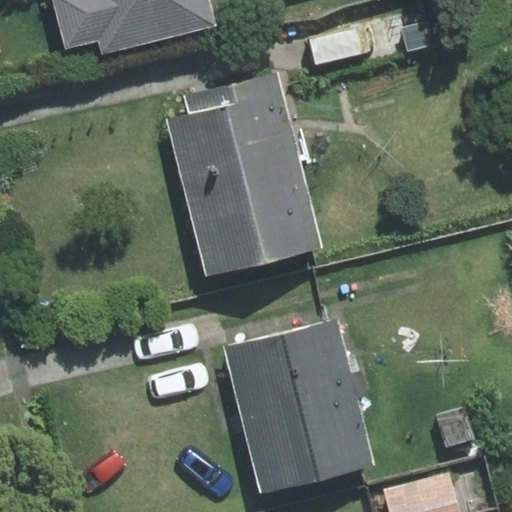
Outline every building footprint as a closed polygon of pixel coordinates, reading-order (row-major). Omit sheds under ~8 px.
[(59,0),(72,47),(109,38),(112,49),(229,20),(223,0),(59,0)] [(441,0),(437,0),(347,21),(363,91),(457,69),(441,0)] [(337,242),(289,62),(166,95),(214,275),(337,242)] [(388,457),(350,312),(233,342),(271,487),(388,457)] [(397,511),(511,511),(511,507),(498,511),(486,461),(390,484),(397,511)]
